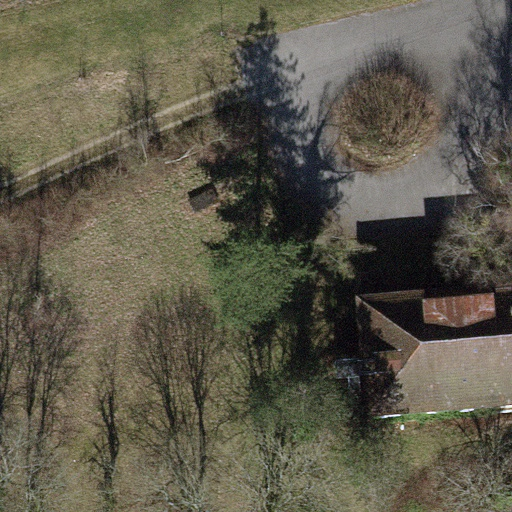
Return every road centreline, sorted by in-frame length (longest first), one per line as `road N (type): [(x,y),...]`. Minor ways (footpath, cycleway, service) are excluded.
road 1 (track): [(499,0),(485,15),(338,47),(104,117),(0,173)]
road 2 (track): [(338,47),(314,130),(344,209),(389,216),(461,181),(487,115),(485,15)]
